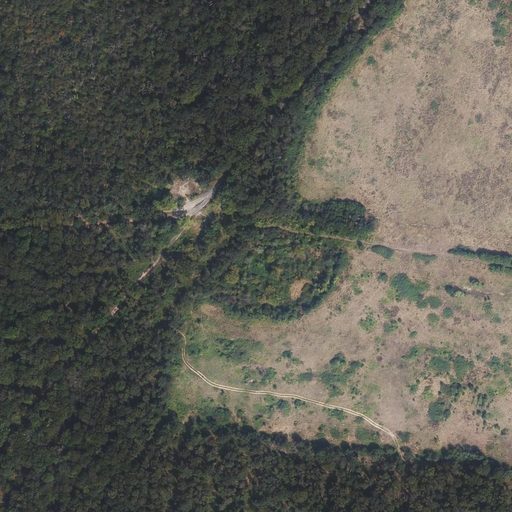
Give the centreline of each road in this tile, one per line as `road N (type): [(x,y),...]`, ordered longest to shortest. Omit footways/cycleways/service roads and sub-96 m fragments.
road 1 (track): [(190,212),(137,511)]
road 2 (unclassified): [(0,447),(190,212)]
road 3 (unclassified): [(190,212),(373,0)]
road 4 (track): [(190,212),(0,83)]
road 5 (unclassified): [(0,225),(190,212)]
road 6 (unclassified): [(190,212),(0,219)]
road 7 (track): [(190,175),(146,60),(145,0)]
